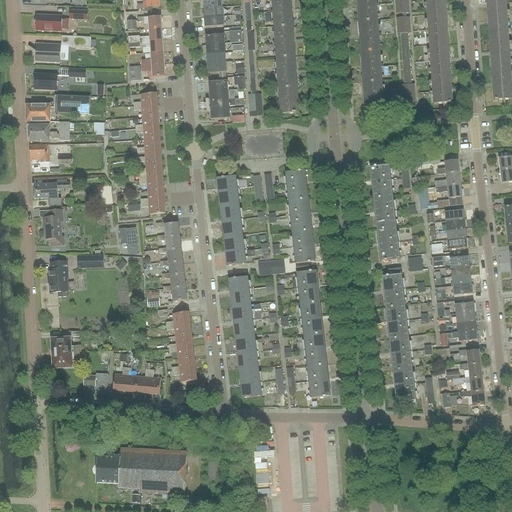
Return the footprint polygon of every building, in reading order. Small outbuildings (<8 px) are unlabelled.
[(160,0),(148,0),(148,2),(144,2),(144,4),(138,5),(138,9),(144,9),(144,8),(148,7),(148,8),(161,7),(161,6),(160,6),(160,0)] [(205,0),(203,0),(203,1),(204,1),(204,9),(223,8),(223,7),(222,0),(205,0)] [(275,19),(275,28),(294,27),(294,26),(294,20),(293,20),(292,3),(293,3),(292,0),(273,0),(274,12),(272,12),(272,19),(275,19)] [(376,0),(357,0),(360,22),(378,21),(376,0)] [(426,0),(427,4),(424,4),(425,7),(427,7),(428,13),(428,12),(429,20),(426,20),(426,24),(429,23),(430,38),(427,39),(427,42),(430,42),(430,45),(449,44),(449,39),(448,39),(447,21),(448,21),(447,16),(446,10),(447,10),(447,5),(446,5),(445,0),(426,0)] [(487,0),(487,3),(488,3),(488,9),(488,10),(488,15),(489,15),(489,22),(489,26),(490,33),(489,33),(490,38),(490,39),(509,38),(509,34),(511,33),(511,30),(508,30),(507,15),(510,15),(510,11),(507,11),(506,0),(487,0)] [(223,8),(204,9),(204,10),(205,18),(205,19),(223,18),(224,18),(224,17),(223,17),(223,8)] [(88,21),(89,11),(70,10),(70,20),(88,21)] [(62,32),(63,17),(37,15),(37,31),(62,32)] [(150,30),(163,29),(162,29),(161,18),(162,18),(162,17),(149,18),(145,18),(139,18),(139,22),(145,22),(145,24),(150,24),(150,29),(150,30)] [(223,18),(205,19),(205,20),(206,27),(205,27),(205,28),(224,27),(224,26),(223,18)] [(128,31),(137,31),(137,21),(128,22),(128,31)] [(378,21),(360,22),(362,51),(380,50),(378,21)] [(294,27),(275,28),(276,42),(274,42),(274,45),(277,45),(277,57),(296,55),(296,51),(295,51),(294,33),(295,33),(294,28),(294,27)] [(129,37),(130,44),(164,41),(163,40),(162,30),(163,30),(163,29),(150,30),(151,37),(140,38),(140,36),(129,37)] [(230,33),(231,44),(243,43),(242,32),(230,33)] [(206,46),(207,46),(226,45),(226,44),(225,44),(225,36),(225,35),(206,37),(206,38),(206,37),(207,46),(206,46)] [(72,37),(72,47),(91,48),(92,37),(72,37)] [(492,69),(493,70),(511,69),(511,64),(511,60),(510,61),(509,46),(511,45),(511,44),(511,42),(509,42),(509,38),(490,39),(491,41),(490,41),(490,46),(491,46),(492,64),(492,69)] [(164,42),(164,41),(130,44),(130,47),(130,49),(152,47),(152,53),(152,54),(164,53),(164,52),(163,42),(164,42)] [(432,73),(432,75),(451,74),(451,69),(450,70),(449,52),(450,52),(449,47),(449,44),(430,45),(431,50),(428,51),(428,54),(431,54),(432,69),(429,69),(429,73),(432,73)] [(61,63),(61,46),(37,45),(37,62),(61,63)] [(207,55),(226,54),(226,53),(225,45),(226,45),(207,46),(208,55),(207,55)] [(362,51),(364,80),(382,79),(380,50),(362,51)] [(142,60),(142,67),(165,65),(165,64),(164,53),(152,54),(152,60),(142,60)] [(208,64),(208,65),(227,63),(227,62),(226,54),(207,55),(207,56),(208,56),(208,64)] [(296,55),(277,57),(278,72),(276,72),(276,75),(279,75),(279,86),(298,84),(298,81),(297,81),(296,64),(297,64),(296,58),(296,56),(296,55)] [(227,64),(227,63),(208,65),(209,73),(208,73),(208,74),(228,72),(228,71),(227,71),(227,64)] [(237,74),(245,74),(244,64),(236,64),(237,74)] [(166,76),(165,65),(142,67),(143,72),(149,72),(149,78),(166,77),(166,76)] [(131,82),(142,81),(141,67),(131,68),(131,82)] [(70,69),(70,77),(86,78),(87,70),(70,69)] [(511,69),(493,70),(493,71),(492,71),(492,77),(493,77),(494,94),(493,94),(494,99),(494,101),(496,101),(498,101),(511,99),(511,82),(511,76),(511,75),(511,71),(511,72),(511,69)] [(57,91),(58,75),(36,74),(35,90),(57,91)] [(451,74),(432,75),(433,82),(430,82),(430,85),(433,85),(433,92),(431,93),(431,96),(434,96),(434,104),(449,103),(449,104),(451,104),(451,103),(453,103),(453,102),(451,83),(452,83),(451,78),(451,75),(451,74)] [(239,91),(246,90),(245,78),(234,79),(235,87),(238,87),(239,91)] [(382,79),(364,80),(366,109),(384,108),(382,79)] [(210,92),(229,91),(229,90),(228,90),(228,82),(228,81),(209,83),(209,84),(210,84),(210,92)] [(298,87),(298,84),(279,86),(280,101),(278,101),(278,104),(280,104),(281,114),(294,114),(297,114),(297,113),(300,113),(298,94),(299,94),(299,88),(298,88),(298,87)] [(229,92),(229,91),(210,92),(210,93),(211,101),(210,101),(229,101),(229,100),(229,99),(228,92),(229,92)] [(134,103),(135,107),(158,106),(157,94),(142,95),(142,103),(134,103)] [(90,115),(91,98),(56,96),(55,113),(90,115)] [(211,111),(230,110),(230,109),(236,108),(235,102),(229,102),(229,101),(210,101),(210,102),(211,102),(211,110),(211,111)] [(27,123),(51,123),(51,106),(27,106),(27,123)] [(159,117),(158,106),(135,107),(135,111),(143,111),(143,118),(159,117)] [(230,118),(230,110),(211,111),(212,111),(212,119),(212,120),(231,119),(231,118),(230,118)] [(160,128),(159,117),(143,118),(144,125),(136,126),(136,130),(160,128)] [(70,131),(79,131),(79,123),(60,123),(60,135),(70,135),(70,131)] [(29,135),(57,135),(57,133),(50,133),(50,126),(29,126),(29,135)] [(145,141),(161,139),(160,128),(136,130),(137,134),(145,133),(145,141)] [(145,152),(145,155),(162,154),(161,139),(145,141),(146,148),(138,149),(138,153),(145,152)] [(51,163),(50,151),(54,150),(54,146),(41,146),(40,146),(30,147),(31,161),(41,161),(41,164),(51,163)] [(162,154),(145,155),(145,158),(138,158),(139,162),(146,162),(147,169),(163,168),(162,154)] [(440,155),(414,158),(415,166),(440,163),(440,155)] [(59,157),(59,165),(66,165),(66,167),(72,167),(71,164),(73,164),(73,157),(59,157)] [(501,171),(511,169),(511,157),(499,159),(501,171)] [(446,174),(460,173),(458,161),(445,163),(446,169),(438,170),(439,175),(446,174)] [(371,168),(375,199),(393,197),(389,166),(371,168)] [(140,181),(164,179),(163,168),(147,169),(148,176),(140,177),(140,181)] [(511,169),(501,171),(502,183),(511,181),(511,169)] [(290,204),(309,202),(309,201),(309,200),(308,200),(308,199),(309,199),(308,198),(307,193),(307,192),(304,171),(302,172),(302,171),(298,172),(286,173),(287,178),(284,178),(284,180),(285,180),(286,195),(286,197),(290,196),(290,204)] [(461,185),(460,173),(446,174),(447,181),(435,182),(436,188),(461,185)] [(217,179),(221,208),(240,206),(239,200),(242,200),(242,198),(239,198),(237,183),(239,183),(239,181),(237,182),(236,177),(225,178),(222,178),(217,179)] [(149,192),(165,191),(164,179),(140,181),(140,185),(148,184),(149,192)] [(71,184),(68,184),(34,186),(35,200),(49,199),(49,201),(50,201),(50,206),(62,206),(62,200),(59,200),(58,190),(71,189),(71,184)] [(461,185),(436,188),(437,193),(448,192),(449,199),(463,197),(461,185)] [(142,204),(166,202),(165,191),(149,192),(149,200),(142,200),(142,204)] [(375,199),(378,230),(397,228),(393,197),(375,199)] [(420,199),(422,211),(438,209),(438,208),(450,206),(449,200),(438,202),(438,203),(430,204),(429,198),(420,199)] [(166,214),(166,202),(142,204),(142,208),(150,207),(151,215),(166,214)] [(309,202),(290,204),(291,207),(288,207),(288,209),(291,208),(293,226),(290,227),(291,228),(293,228),(294,234),(312,232),(312,230),(311,225),(311,224),(309,202)] [(221,208),(225,238),(244,235),(243,231),(246,231),(246,229),(243,230),(241,212),(244,211),(243,210),(241,210),(240,206),(221,208)] [(53,246),(53,247),(65,246),(64,237),(62,237),(61,221),(64,221),(63,210),(50,211),(50,218),(44,218),(44,227),(46,227),(46,240),(52,240),(55,242),(55,246),(53,246)] [(447,222),(465,220),(464,212),(464,211),(446,213),(447,222)] [(448,231),(466,229),(465,220),(447,222),(448,231)] [(166,228),(167,236),(167,238),(181,237),(179,225),(180,225),(180,224),(166,226),(166,223),(157,224),(158,229),(166,228)] [(397,228),(378,230),(382,262),(400,259),(397,228)] [(127,229),(120,230),(121,245),(128,244),(130,256),(139,255),(136,229),(127,230),(127,229)] [(448,231),(449,241),(467,239),(466,230),(466,229),(448,231)] [(312,232),(294,234),(294,238),(292,238),(292,240),(294,240),(296,257),(294,258),(294,259),(297,259),(297,264),(309,263),(312,263),(316,262),(316,261),(316,260),(315,260),(315,256),(315,254),(313,238),(313,237),(312,233),(312,232)] [(244,241),(244,235),(225,238),(228,267),(234,266),(234,267),(236,266),(247,265),(247,259),(249,259),(249,258),(246,258),(245,243),(247,243),(247,241),(244,241)] [(182,250),(181,237),(167,238),(167,236),(158,237),(159,242),(167,241),(168,249),(168,251),(182,250)] [(467,239),(449,241),(450,250),(468,248),(468,247),(467,239)] [(432,246),(433,255),(444,254),(443,245),(432,246)] [(168,251),(168,249),(160,250),(160,255),(169,254),(170,262),(170,264),(184,262),(182,250),(168,251)] [(433,267),(445,266),(444,257),(432,258),(433,267)] [(452,268),(470,266),(469,258),(469,257),(451,259),(452,268)] [(51,294),(58,293),(58,298),(67,297),(67,293),(68,292),(67,278),(69,278),(68,262),(51,263),(52,271),(50,271),(51,294)] [(185,275),(184,262),(170,264),(170,262),(161,263),(162,268),(170,267),(171,274),(171,277),(185,275)] [(301,301),(320,298),(320,296),(319,296),(318,278),(318,277),(317,277),(317,273),(317,272),(317,271),(313,272),(313,271),(312,271),(311,266),(298,268),(299,279),(296,279),(296,281),(299,281),(301,298),(298,298),(298,300),(301,300),(301,301)] [(452,268),(453,278),(471,275),(470,267),(471,267),(470,266),(452,268)] [(384,276),(387,304),(405,301),(401,269),(388,270),(388,276),(384,276)] [(187,288),(185,275),(171,277),(171,274),(163,275),(163,281),(172,280),(173,287),(173,290),(187,288)] [(453,278),(454,287),(472,285),(471,276),(472,276),(471,275),(453,278)] [(231,280),(234,310),(252,307),(251,301),(254,301),(254,299),(251,299),(249,284),(252,284),(252,282),(249,282),(248,278),(238,279),(237,279),(235,279),(231,280)] [(472,284),(472,285),(454,287),(455,296),(473,294),(472,285),(472,284)] [(173,290),(173,287),(164,289),(165,293),(173,292),(174,302),(174,303),(189,301),(188,300),(187,288),(173,290)] [(446,291),(436,292),(437,301),(447,300),(446,291)] [(320,301),(320,298),(301,301),(302,310),(300,310),(300,312),(302,312),(304,329),(302,330),(302,331),(305,331),(305,333),(323,331),(323,328),(323,327),(321,310),(321,309),(320,305),(321,304),(321,303),(320,303),(320,302),(320,301)] [(160,307),(160,299),(148,299),(148,308),(160,307)] [(405,301),(387,304),(390,336),(409,334),(405,301)] [(456,305),(457,315),(475,313),(475,312),(474,304),(475,304),(475,303),(456,305)] [(234,310),(237,339),(255,337),(255,332),(257,332),(257,330),(255,330),(253,313),(255,313),(255,311),(252,311),(252,307),(234,310)] [(174,315),(174,316),(175,322),(167,323),(168,327),(191,325),(190,313),(174,315)] [(475,313),(457,315),(458,324),(476,322),(475,313),(476,313),(475,313)] [(476,322),(458,324),(459,330),(452,331),(453,334),(477,331),(476,322)] [(177,338),(192,336),(191,325),(168,327),(168,331),(176,331),(177,338)] [(54,354),(82,353),(82,347),(71,347),(71,339),(80,339),(80,331),(69,332),(69,340),(68,338),(64,339),(63,340),(53,341),(53,342),(52,344),(52,347),(54,348),(54,354)] [(323,331),(305,333),(306,341),(303,341),(303,343),(306,343),(308,360),(305,360),(306,362),(308,362),(308,366),(327,364),(326,359),(327,359),(327,358),(326,358),(324,342),(325,341),(324,341),(324,336),(324,335),(324,333),(323,333),(323,331)] [(477,331),(453,334),(453,339),(459,339),(460,343),(478,341),(478,340),(477,331)] [(409,334),(390,336),(394,369),(412,367),(409,334)] [(449,346),(448,334),(440,335),(442,347),(449,346)] [(194,347),(192,336),(177,338),(178,345),(170,346),(170,350),(194,347)] [(255,337),(237,339),(241,369),(259,367),(258,363),(261,363),(261,361),(258,362),(256,344),(259,344),(259,342),(256,343),(255,337)] [(180,360),(195,359),(194,347),(170,350),(171,354),(179,353),(180,360)] [(451,356),(450,349),(437,350),(438,362),(444,361),(443,357),(451,356)] [(467,356),(468,364),(469,366),(481,365),(479,350),(467,352),(467,351),(459,352),(459,357),(467,356)] [(82,359),(82,353),(54,354),(54,361),(53,363),(53,366),(55,367),(55,368),(65,368),(66,369),(69,369),(70,367),(72,367),(72,359),(82,359)] [(196,370),(195,359),(180,360),(180,368),(172,369),(173,373),(196,370)] [(327,364),(308,366),(309,373),(307,373),(307,374),(309,374),(311,392),(309,392),(309,394),(311,393),(312,399),(324,397),(324,398),(327,397),(331,396),(331,395),(330,395),(330,390),(330,389),(328,373),(328,372),(327,367),(328,367),(327,366),(327,365),(327,364)] [(469,366),(468,364),(460,365),(461,370),(469,369),(470,378),(470,380),(483,378),(481,365),(469,366)] [(260,373),(259,367),(241,369),(244,399),(249,398),(249,399),(252,398),(262,397),(262,392),(264,392),(264,390),(262,390),(260,375),(262,375),(262,373),(260,373)] [(416,400),(412,367),(394,369),(398,402),(416,400)] [(114,391),(126,392),(128,369),(124,368),(123,376),(116,376),(114,391)] [(126,392),(137,393),(139,378),(131,377),(132,369),(128,369),(126,392)] [(137,393),(149,394),(151,371),(147,370),(146,378),(139,378),(137,393)] [(198,381),(196,370),(173,373),(173,376),(181,376),(182,383),(198,381)] [(151,371),(149,394),(160,395),(162,380),(154,379),(155,371),(151,371)] [(447,380),(453,380),(460,379),(460,372),(447,374),(447,380)] [(85,387),(97,388),(97,378),(86,377),(85,387)] [(470,378),(460,379),(453,380),(454,385),(471,383),(472,391),(472,393),(484,392),(483,378),(470,380),(470,378)] [(472,393),(472,391),(464,392),(464,398),(472,397),(473,407),(486,406),(484,392),(472,393)] [(442,395),(444,408),(452,407),(450,394),(442,395)] [(185,496),(187,453),(122,449),(121,459),(101,458),(101,457),(100,457),(99,457),(99,458),(99,459),(100,459),(98,482),(98,483),(98,484),(99,484),(120,485),(120,489),(140,490),(140,494),(185,496)] [(142,496),(134,495),(133,504),(141,504),(142,496)]
